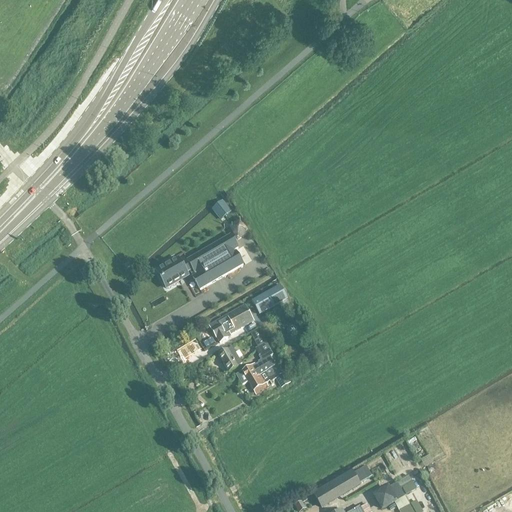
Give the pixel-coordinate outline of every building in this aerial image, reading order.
[(222,201),(212,210),(221,221),(231,212),(222,201)] [(241,223),(232,228),(238,239),(247,234),(241,223)] [(196,276),(193,278),(200,291),(243,266),(235,251),(238,249),(231,236),(188,261),(188,263),(193,270),(196,276)] [(193,270),(188,263),(181,267),(178,260),(157,272),(167,289),(188,277),(186,274),(193,270)] [(264,295),(251,302),(258,316),(271,308),(264,295)] [(245,305),(209,326),(220,345),(228,340),(228,339),(231,337),(230,336),(254,322),(245,305)] [(290,327),(287,330),(287,335),(291,338),(295,337),(298,334),(297,329),(294,326),(290,327)] [(260,357),(270,351),(258,331),(251,336),(259,348),(255,350),(260,357)] [(196,341),(192,343),(196,350),(200,348),(196,341)] [(236,355),(232,349),(219,356),(229,373),(242,365),(239,359),(242,357),(240,353),(236,355)] [(244,387),(249,384),(262,376),(279,365),(278,365),(276,366),(271,357),(273,356),(270,351),(260,357),(259,358),(261,361),(258,363),(259,364),(256,366),(255,365),(237,375),(244,387)] [(262,376),(249,384),(256,396),(269,388),(267,384),(270,383),(272,386),(275,384),(273,382),(276,381),(281,390),(290,384),(279,365),(262,376)] [(352,471),(313,495),(321,508),(360,485),(352,471)] [(388,487),(373,496),(381,511),(382,511),(395,504),(398,503),(397,501),(405,497),(397,484),(390,489),(388,487)] [(398,503),(395,504),(399,511),(410,506),(405,497),(397,501),(398,503)] [(302,502),(295,506),(298,511),(302,511),(307,509),(302,502)]
